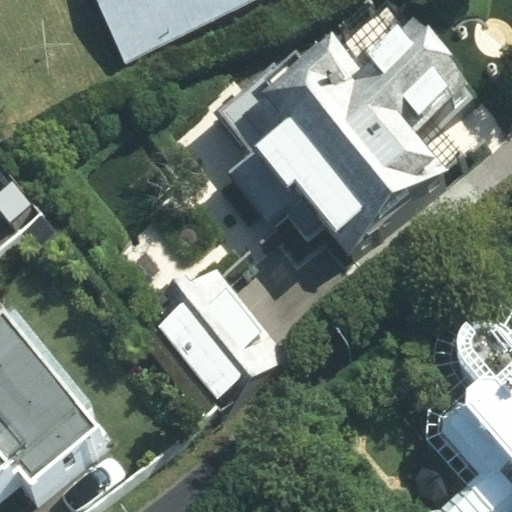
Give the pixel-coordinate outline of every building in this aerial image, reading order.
[(102,0),(136,72),(291,0),(102,0)] [(382,82),(352,46),(254,129),(368,263),(466,179),(438,146),(494,98),(439,34),(382,82)] [(232,422),(297,373),(222,273),(183,303),(201,328),(176,347),(232,422)] [(0,511),(22,511),(45,495),(51,503),(125,444),(29,325),(0,349),(0,511)] [(511,445),(511,400),(505,402),(487,419),(511,445)]
